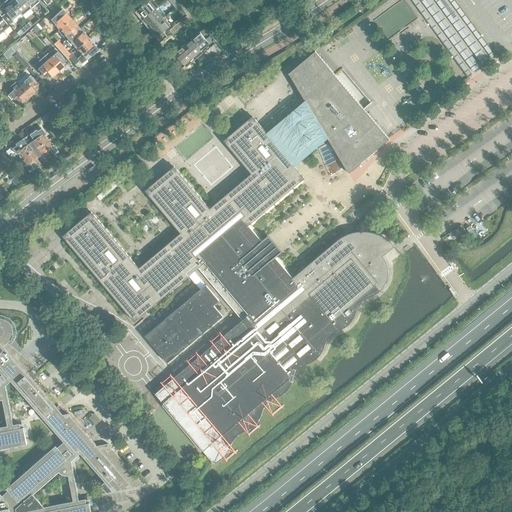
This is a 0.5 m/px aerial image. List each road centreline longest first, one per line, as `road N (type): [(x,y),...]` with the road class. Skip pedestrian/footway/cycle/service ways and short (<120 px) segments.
road 1 (tertiary): [(216,511),(511,270)]
road 2 (motorway): [(511,307),(259,511)]
road 3 (motorway): [(297,511),(511,335)]
road 4 (unclassified): [(336,511),(511,370)]
road 5 (tertiary): [(0,228),(176,98)]
road 6 (tertiary): [(176,98),(326,0)]
road 7 (residential): [(0,123),(12,129),(99,73),(130,35)]
road 8 (unknown): [(79,367),(166,478)]
road 9 (unknown): [(392,192),(292,270)]
